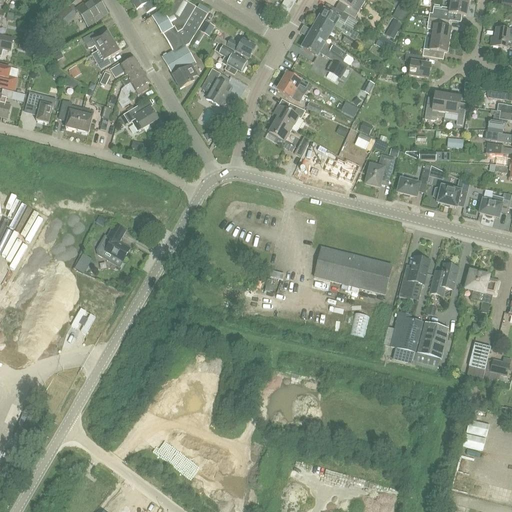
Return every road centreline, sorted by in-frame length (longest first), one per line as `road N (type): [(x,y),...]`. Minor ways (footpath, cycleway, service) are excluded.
road 1 (unclassified): [(15,511),(198,197)]
road 2 (residential): [(511,246),(235,175)]
road 3 (residential): [(198,197),(151,169),(0,130)]
road 4 (residential): [(215,180),(111,0)]
road 5 (residential): [(235,175),(250,107),(283,44)]
